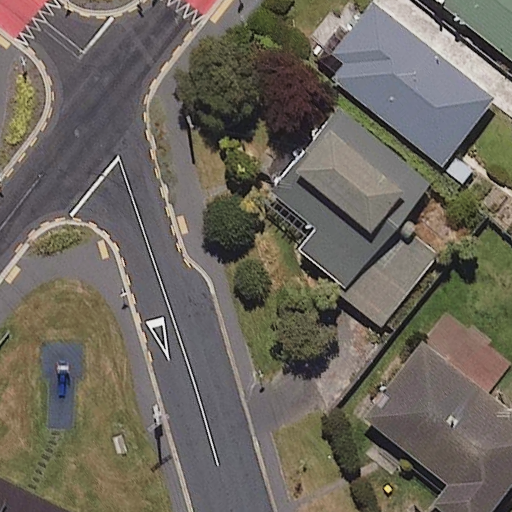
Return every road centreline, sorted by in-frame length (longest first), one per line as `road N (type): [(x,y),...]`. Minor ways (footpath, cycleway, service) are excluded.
road 1 (residential): [(102,103),(229,511)]
road 2 (residential): [(102,103),(0,233)]
road 3 (residential): [(12,0),(80,53),(102,103)]
road 4 (residential): [(179,0),(102,103)]
